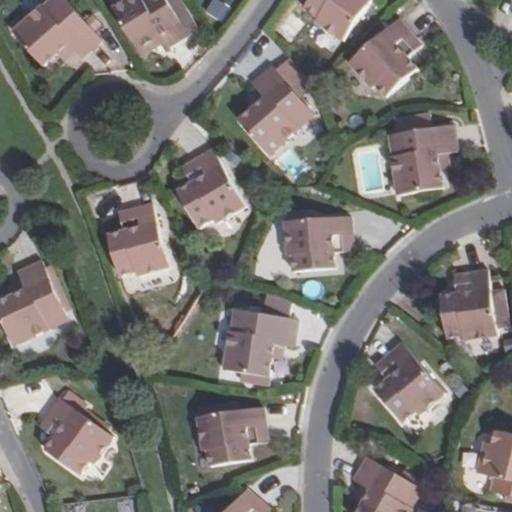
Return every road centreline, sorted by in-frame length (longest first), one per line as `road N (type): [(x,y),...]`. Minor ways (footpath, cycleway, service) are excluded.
road 1 (residential): [(309,511),(312,449),(331,363),(368,298),(424,240),(507,207)]
road 2 (unclassified): [(433,0),(472,70),(507,207)]
road 3 (residential): [(152,118),(135,96),(108,89),(83,100),(69,124),(73,151),(93,170),(134,167)]
road 4 (residential): [(152,118),(202,83),(265,0)]
